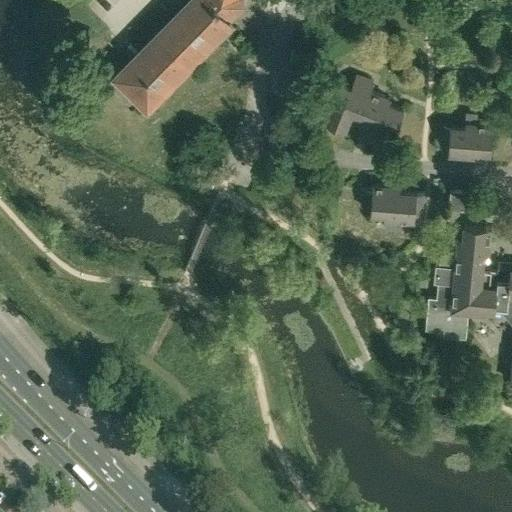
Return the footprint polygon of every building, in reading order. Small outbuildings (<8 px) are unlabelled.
[(242,3),(241,0),(187,0),(114,74),(147,106),(230,21),(227,17),(242,3)] [(109,22),(118,8),(107,1),(98,15),(109,22)] [(292,47),(289,62),(314,68),(317,53),(292,47)] [(319,116),(344,127),(350,111),(369,119),(368,124),(393,133),(402,108),(387,102),(389,98),(369,90),(374,80),(355,73),(350,86),(338,82),(333,94),(328,93),(319,116)] [(448,152),(473,154),(474,149),(490,151),(492,122),(465,121),(466,125),(450,124),(450,125),(441,125),(440,147),(448,147),(448,152)] [(399,186),(392,185),(372,184),(372,188),(363,188),(361,205),(371,207),(370,211),(386,212),(386,217),(412,219),(413,214),(421,215),(423,193),(414,192),(414,191),(398,190),(399,186)] [(469,190),(450,189),(449,208),(468,209),(469,190)] [(511,261),(497,260),(497,269),(482,268),(484,251),(488,252),(491,225),(464,223),(462,239),(457,239),(456,253),(440,252),(439,264),(435,263),(433,280),(438,281),(436,296),(428,295),(425,327),(443,329),(443,334),(464,335),(467,311),(478,311),(478,307),(499,308),(511,320),(511,354),(510,380),(511,380),(511,261)]
